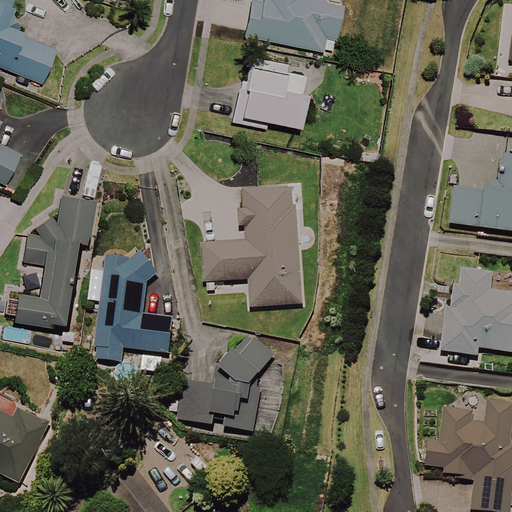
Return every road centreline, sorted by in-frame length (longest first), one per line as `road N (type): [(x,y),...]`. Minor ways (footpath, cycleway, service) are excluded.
road 1 (residential): [(404,511),(391,384),(459,0)]
road 2 (residential): [(187,0),(182,38),(137,112)]
